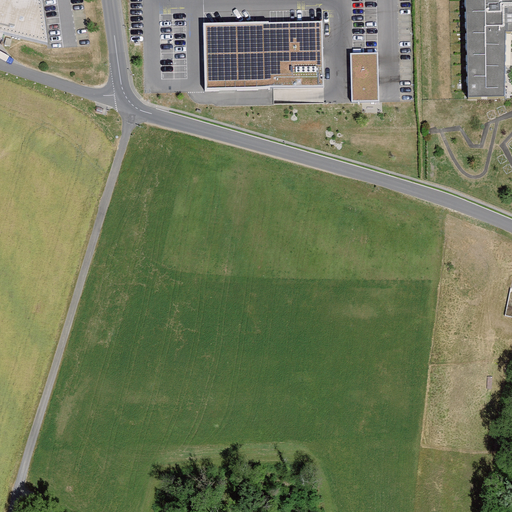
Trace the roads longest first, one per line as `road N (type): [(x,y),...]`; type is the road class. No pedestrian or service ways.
road 1 (residential): [(12,511),(136,108)]
road 2 (unclassified): [(136,108),(511,225)]
road 3 (unknown): [(338,84),(317,94),(238,97),(196,85)]
road 4 (residential): [(0,64),(90,94),(124,94)]
